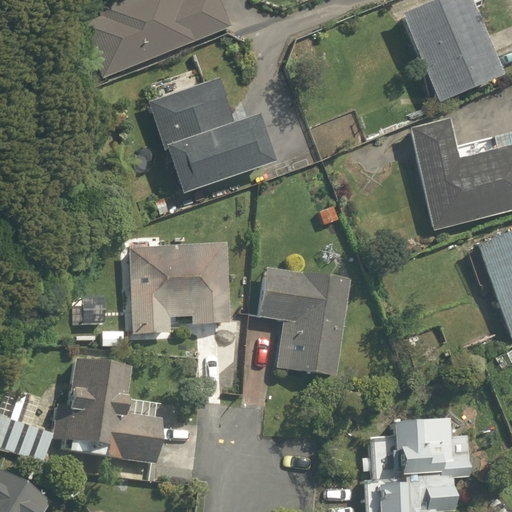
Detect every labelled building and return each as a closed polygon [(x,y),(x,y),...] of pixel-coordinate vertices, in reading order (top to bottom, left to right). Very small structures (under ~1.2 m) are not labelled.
[(181,0),(114,27),(141,93),(260,46),(241,0),(181,0)] [(440,0),(393,21),(430,103),(488,77),(487,74),(453,0),(440,0)] [(146,108),(176,191),(259,161),(258,160),(245,124),(226,131),(209,84),(146,108)] [(401,130),(427,231),(511,209),(511,144),(510,134),(487,140),(451,149),(443,119),(401,130)] [(328,206),(313,211),(317,223),(332,218),(328,206)] [(511,233),(467,250),(500,341),(511,336),(511,233)] [(123,255),(128,331),(157,329),(156,319),(182,317),(182,324),(217,322),(212,249),(123,255)] [(273,364),(328,373),(342,284),(265,272),(262,271),(256,315),(280,319),(273,364)] [(46,451),(149,466),(156,418),(124,413),(126,396),(117,395),(122,361),(68,353),(61,402),(53,401),(46,451)] [(357,511),(449,511),(451,479),(463,480),(465,440),(442,439),(443,422),(390,420),(390,438),(367,437),(367,439),(366,481),(358,481),(357,511)] [(81,473),(56,468),(51,496),(77,500),(81,473)] [(0,471),(0,511),(38,511),(46,499),(0,471)]
